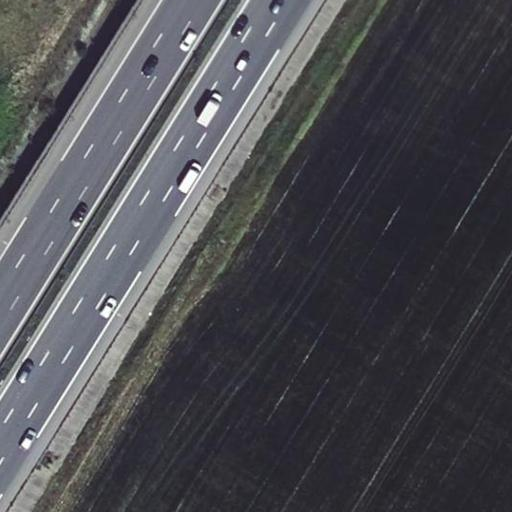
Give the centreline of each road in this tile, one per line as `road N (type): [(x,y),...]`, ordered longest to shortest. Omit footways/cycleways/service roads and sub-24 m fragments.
road 1 (motorway): [(0,445),(278,0)]
road 2 (motorway): [(193,0),(0,311)]
